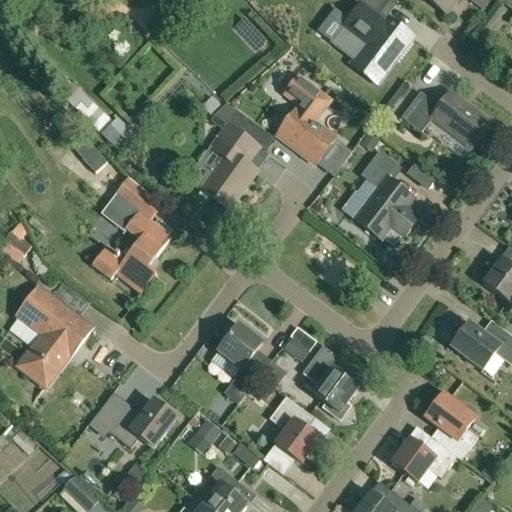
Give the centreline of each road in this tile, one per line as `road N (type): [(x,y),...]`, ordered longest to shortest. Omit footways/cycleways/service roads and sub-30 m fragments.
road 1 (residential): [(374,349),(511,158)]
road 2 (residential): [(320,511),(413,389),(374,349)]
road 3 (residential): [(111,332),(157,365),(172,364),(256,262)]
road 4 (residential): [(374,349),(256,262)]
